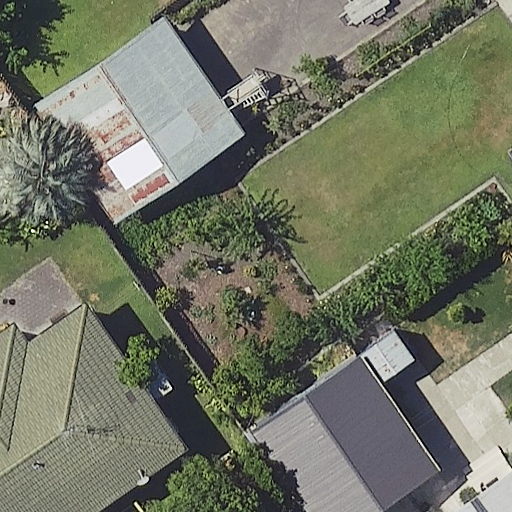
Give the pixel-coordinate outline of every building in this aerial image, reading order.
[(251,137),(163,19),(49,105),(102,175),(155,135),(190,182),(251,137)] [(511,90),(503,97),(511,110),(511,90)] [(0,511),(90,511),(191,441),(73,275),(0,327),(0,511)] [(313,511),(380,511),(475,445),(412,355),(273,453),(313,511)] [(511,511),(511,460),(437,511),(511,511)]
